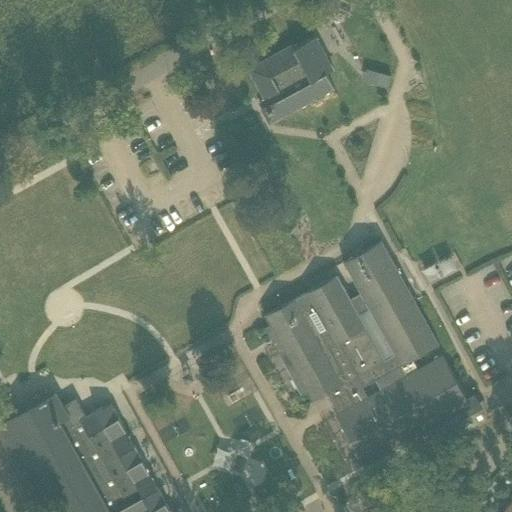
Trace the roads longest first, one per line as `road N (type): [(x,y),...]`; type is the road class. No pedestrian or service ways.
road 1 (residential): [(149,69),(208,178),(144,210),(89,103)]
road 2 (residential): [(349,511),(478,436)]
road 3 (residential): [(149,69),(272,0)]
